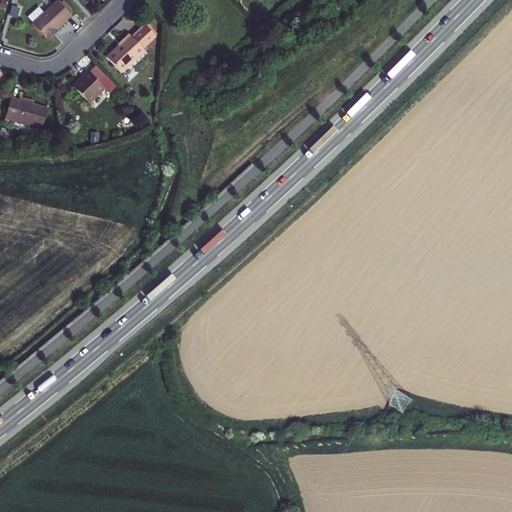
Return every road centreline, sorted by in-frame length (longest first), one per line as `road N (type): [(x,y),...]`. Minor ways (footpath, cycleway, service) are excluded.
road 1 (primary): [(473,0),(273,193),(0,428)]
road 2 (residential): [(0,56),(60,63),(124,0)]
